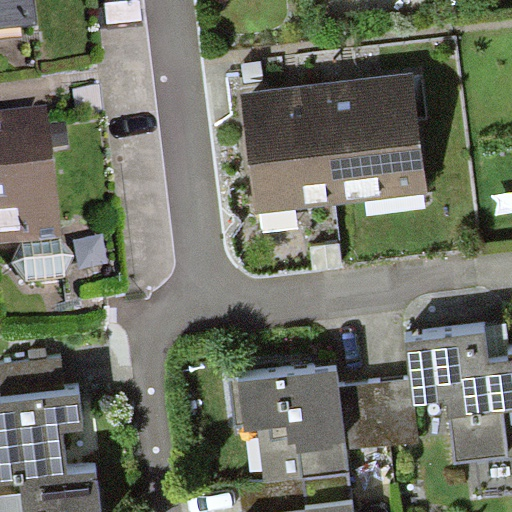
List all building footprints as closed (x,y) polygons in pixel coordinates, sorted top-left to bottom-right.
[(254,74),(266,190),(433,172),(421,57),(377,61),(313,68),(254,74)] [(47,117),(0,123),(0,241),(63,232),(47,117)] [(511,332),(491,335),(487,307),(408,317),(414,366),(416,379),(445,375),(448,395),(500,388),(511,386),(511,332)] [(358,511),(349,438),(423,429),(416,379),(414,366),(342,375),(339,346),(226,361),(234,421),(251,419),(258,474),(237,477),(241,511),(358,511)] [(105,511),(97,448),(70,451),(64,410),(85,407),(80,368),(56,371),(53,355),(0,362),(0,475),(21,473),(25,511),(105,511)] [(500,388),(448,395),(455,450),(507,443),(500,388)]
